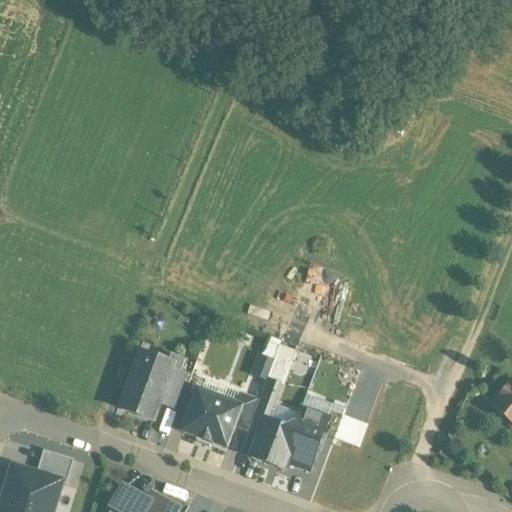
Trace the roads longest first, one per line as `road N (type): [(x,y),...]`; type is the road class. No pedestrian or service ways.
road 1 (track): [(511,118),(181,0)]
road 2 (residential): [(296,511),(1,406)]
road 3 (track): [(422,494),(418,463),(511,240)]
